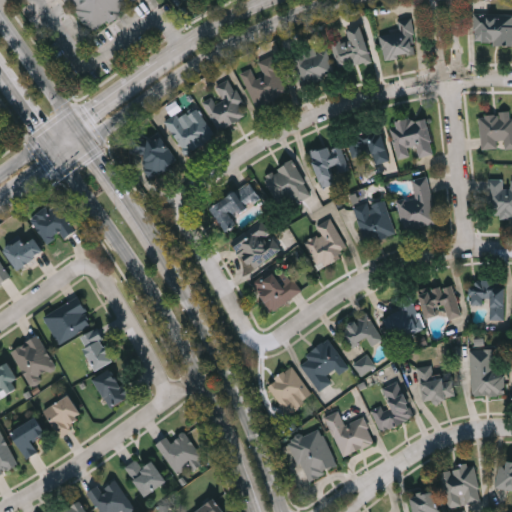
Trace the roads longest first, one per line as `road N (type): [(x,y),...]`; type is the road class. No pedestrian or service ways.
road 1 (residential): [(511,250),(470,249),(402,264),(349,287),(265,342),(246,330),(185,215),(192,191)]
road 2 (secondary): [(61,164),(144,288),(231,465)]
road 3 (residential): [(192,191),(319,114),(452,81),(511,80)]
road 4 (secondary): [(280,511),(227,348),(165,243)]
road 5 (tertiary): [(91,138),(243,40),(344,0)]
road 6 (residential): [(172,397),(111,287),(86,264),(0,324)]
road 7 (residential): [(470,249),(442,0)]
road 8 (residential): [(1,511),(192,378)]
road 9 (residential): [(366,485),(459,432),(511,427)]
road 10 (secondary): [(78,119),(0,9)]
road 11 (secondary): [(165,243),(91,138)]
road 12 (tertiary): [(270,0),(162,60)]
